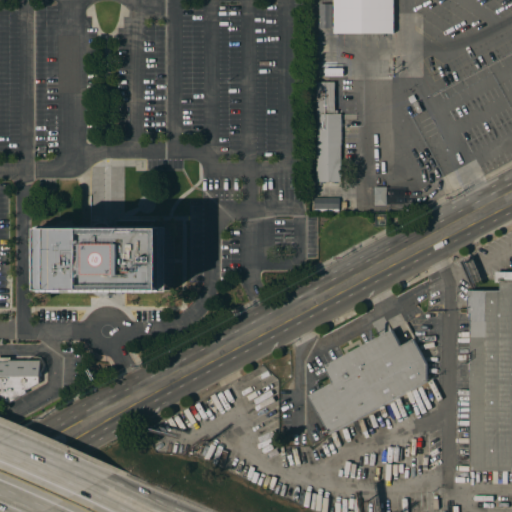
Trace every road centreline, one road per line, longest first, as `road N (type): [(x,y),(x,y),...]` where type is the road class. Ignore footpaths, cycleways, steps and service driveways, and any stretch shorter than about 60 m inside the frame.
road 1 (primary): [(0,462),(363,272)]
road 2 (primary): [(363,272),(511,195)]
